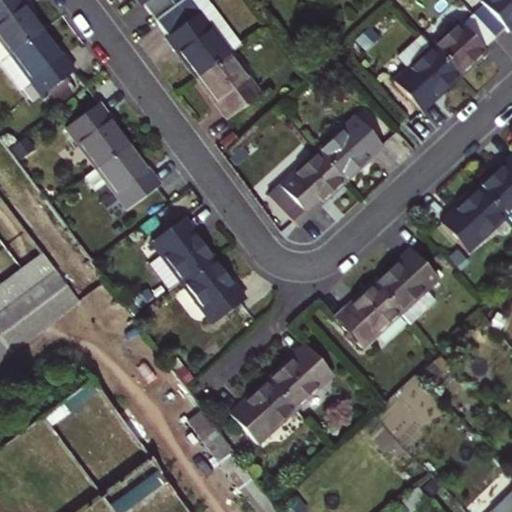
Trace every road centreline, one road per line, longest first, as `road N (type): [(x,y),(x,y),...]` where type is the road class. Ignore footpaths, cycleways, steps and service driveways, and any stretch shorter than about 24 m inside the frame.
road 1 (residential): [(78,0),(282,262),(323,263),(338,252),(511,91)]
road 2 (unknown): [(303,266),(279,315),(209,383)]
